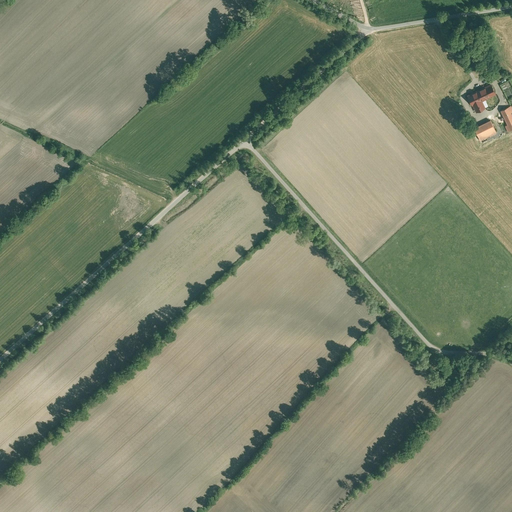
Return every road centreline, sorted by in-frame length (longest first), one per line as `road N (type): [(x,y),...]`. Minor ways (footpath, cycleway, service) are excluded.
road 1 (unclassified): [(242,138),(433,347),(479,347),(511,361)]
road 2 (unclassified): [(0,359),(242,138)]
road 3 (unclassified): [(242,138),(366,31)]
road 4 (unclassified): [(366,31),(511,6)]
